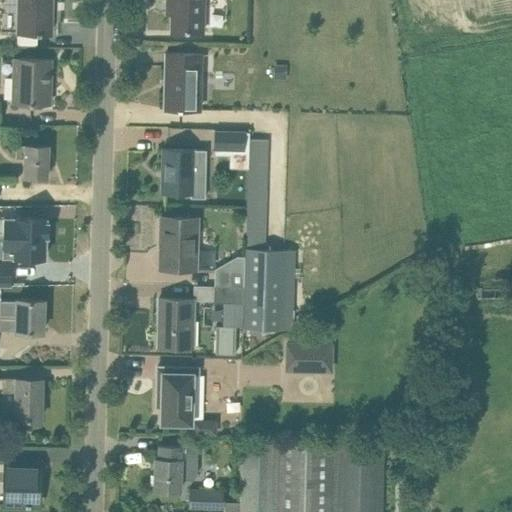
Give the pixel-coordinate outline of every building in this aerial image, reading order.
[(17,0),(16,32),(51,33),(52,0),(17,0)] [(172,31),(203,32),(203,0),(167,0),(167,1),(172,1),(172,31)] [(171,79),(170,108),(178,109),(178,110),(182,111),(182,109),(200,109),(201,73),(213,73),(213,56),(201,56),(201,53),(166,52),(165,79),(171,79)] [(19,102),(49,103),(50,79),(48,79),(48,73),(50,72),(51,59),(14,57),(13,75),(19,75),(19,102)] [(210,149),(245,150),(246,132),(211,131),(210,149)] [(25,158),(25,176),(47,177),(48,145),(16,144),(15,158),(25,158)] [(162,192),(188,193),(188,200),(206,200),(206,149),(193,149),(163,148),(162,169),(166,170),(165,192),(162,191),(162,192)] [(0,216),(0,238),(4,238),(4,254),(14,254),(14,255),(24,256),(24,260),(41,260),(41,256),(45,256),(46,235),(47,235),(48,221),(46,221),(46,218),(15,217),(0,216)] [(160,268),(196,269),(198,217),(161,216),(160,268)] [(247,246),(265,247),(266,228),(247,228),(247,246)] [(243,325),(243,328),(244,328),(250,328),(261,328),(269,329),(283,329),(290,329),(293,330),(295,277),(295,268),(295,250),(274,249),(247,248),(245,248),(245,269),(244,286),(243,325)] [(11,258),(0,258),(0,285),(11,285),(11,258)] [(215,268),(215,285),(244,286),(245,269),(215,268)] [(214,300),(214,301),(223,302),(224,301),(223,325),(216,325),(216,353),(235,353),(236,328),(236,325),(243,325),(244,286),(215,285),(214,300)] [(0,329),(16,330),(43,331),(44,299),(17,298),(17,300),(0,299),(0,329)] [(158,346),(193,346),(194,298),(159,298),(159,299),(161,299),(161,327),(159,327),(158,346)] [(333,341),(286,340),(285,369),(332,371),(333,341)] [(161,421),(181,422),(191,422),(193,367),(158,366),(157,396),(162,396),(161,421)] [(16,418),(41,419),(41,401),(37,401),(37,390),(41,390),(42,378),(16,377),(16,379),(0,378),(0,394),(16,395),(16,418)] [(194,419),(194,433),(204,434),(205,419),(194,419)] [(240,511),(382,511),(384,445),(243,441),(240,511)] [(180,445),(160,444),(159,457),(155,457),(154,489),(181,490),(181,481),(192,481),(197,476),(198,452),(195,447),(180,447),(180,445)] [(5,503),(38,504),(39,481),(34,481),(34,476),(38,476),(38,462),(6,461),(5,503)] [(221,489),(191,488),(191,507),(221,507),(221,489)]
